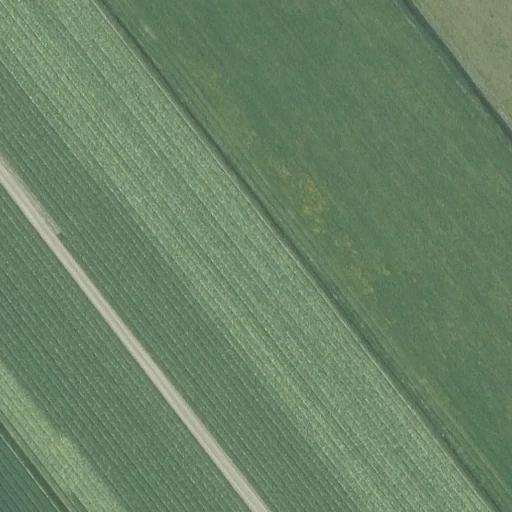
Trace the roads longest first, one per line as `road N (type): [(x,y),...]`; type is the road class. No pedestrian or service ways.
road 1 (track): [(507,511),(108,0)]
road 2 (track): [(258,511),(0,176)]
